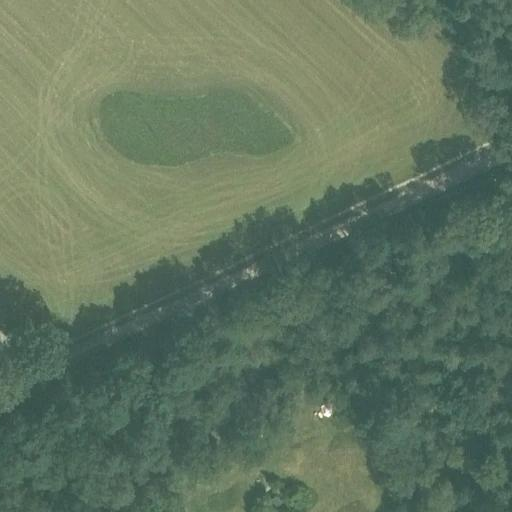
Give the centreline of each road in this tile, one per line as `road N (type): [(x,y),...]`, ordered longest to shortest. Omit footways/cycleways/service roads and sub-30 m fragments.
road 1 (track): [(0,396),(511,150)]
road 2 (track): [(114,511),(31,362)]
